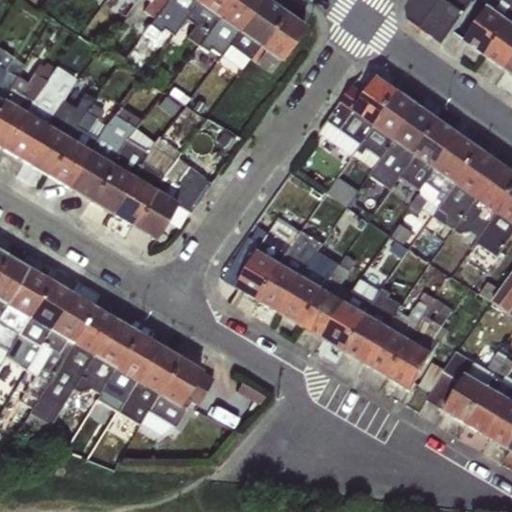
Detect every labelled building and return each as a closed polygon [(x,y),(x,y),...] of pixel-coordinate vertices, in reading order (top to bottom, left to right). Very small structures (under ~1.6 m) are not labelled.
[(146,30),(167,0),(146,0),(149,2),(136,22),(146,30)] [(196,5),(189,0),(167,0),(146,30),(157,38),(168,24),(176,30),(185,20),(196,5)] [(217,19),(230,0),(199,0),(196,5),(217,19)] [(237,34),(260,0),(230,0),(217,19),(237,34)] [(257,48),(282,13),(264,0),(260,0),(237,34),(257,48)] [(415,0),(407,13),(410,19),(423,31),(442,2),(444,0),(415,0)] [(444,0),(442,2),(464,18),(476,0),(444,0)] [(509,24),(511,19),(511,0),(494,0),(488,9),(509,24)] [(442,2),(423,31),(420,34),(442,49),(464,18),(442,2)] [(217,19),(196,5),(185,20),(194,26),(185,38),(197,47),(217,19)] [(484,59),(509,24),(488,9),(463,44),(484,59)] [(304,28),(282,13),(257,48),(279,63),(304,28)] [(217,19),(197,47),(207,54),(209,51),(220,58),(237,34),(217,19)] [(511,63),(511,25),(509,24),(484,59),(505,74),(511,63)] [(237,34),(220,58),(240,71),(242,69),(257,48),(237,34)] [(257,48),(242,69),(253,77),(259,69),(269,76),(279,63),(257,48)] [(2,101),(17,78),(23,66),(13,59),(0,50),(0,101),(1,102),(2,101)] [(40,89),(55,70),(45,64),(43,68),(38,65),(27,83),(17,78),(2,101),(25,115),(40,89)] [(172,77),(155,66),(148,77),(164,88),(172,77)] [(46,127),(61,100),(53,95),(66,72),(57,67),(55,70),(40,89),(25,115),(46,127)] [(397,94),(377,80),(365,97),(353,115),(372,129),(397,94)] [(341,133),(353,115),(365,97),(353,88),(327,123),(341,133)] [(418,109),(397,94),(372,129),(394,144),(418,109)] [(73,131),(90,106),(94,101),(84,95),(75,108),(61,100),(46,127),(67,140),(73,131)] [(208,108),(196,99),(190,107),(202,115),(208,108)] [(1,102),(0,103),(0,150),(2,152),(25,115),(2,101),(1,102)] [(90,154),(107,126),(96,120),(100,112),(90,106),(73,131),(67,140),(90,154)] [(439,123),(418,109),(394,144),(415,159),(439,123)] [(111,166),(128,137),(118,132),(127,117),(117,111),(107,126),(90,154),(111,166)] [(46,127),(25,115),(2,152),(24,165),(46,127)] [(360,146),(372,129),(353,115),(341,133),(360,146)] [(355,153),(360,146),(341,133),(327,123),(318,134),(355,153)] [(459,138),(439,123),(415,159),(434,172),(459,138)] [(67,140),(46,127),(24,165),(45,178),(67,140)] [(146,155),(156,140),(135,129),(128,137),(111,166),(132,179),(146,155)] [(360,146),(355,153),(377,169),(386,156),(394,144),(372,129),(360,146)] [(161,180),(176,159),(181,154),(158,138),(156,140),(146,155),(132,179),(154,192),(161,180)] [(480,152),(459,138),(434,172),(455,187),(480,152)] [(90,154),(67,140),(45,178),(67,191),(90,154)] [(399,180),(415,159),(394,144),(386,156),(394,161),(378,184),(390,193),(399,180)] [(501,167),(480,152),(455,187),(476,202),(501,167)] [(111,166),(90,154),(67,191),(88,203),(111,166)] [(175,204),(168,217),(176,222),(182,211),(190,214),(209,184),(176,159),(161,180),(154,192),(175,204)] [(399,180),(418,194),(434,172),(415,159),(399,180)] [(132,179),(111,166),(88,203),(109,216),(132,179)] [(511,194),(511,174),(501,167),(476,202),(496,216),(511,194)] [(455,187),(434,172),(418,194),(409,209),(419,216),(422,212),(433,219),(455,187)] [(154,192),(132,179),(109,216),(132,229),(154,192)] [(358,193),(338,180),(327,197),(347,210),(358,193)] [(455,187),(433,219),(453,233),(476,202),(455,187)] [(175,204),(154,192),(132,229),(154,242),(168,217),(175,204)] [(511,194),(496,216),(511,227),(511,194)] [(479,240),(496,216),(476,202),(453,233),(459,237),(470,234),(479,240)] [(279,266),(300,236),(308,223),(294,215),(274,247),(265,241),(258,254),(279,266)] [(511,239),(511,227),(496,216),(479,240),(475,245),(497,259),(511,239)] [(411,235),(399,226),(391,239),(403,247),(411,235)] [(300,279),(319,247),(300,236),(279,266),(300,279)] [(322,291),(344,259),(337,255),(332,263),(328,261),(331,254),(319,247),(300,279),(322,291)] [(257,304),(279,266),(258,254),(235,291),(257,304)] [(0,304),(4,307),(27,269),(5,256),(0,264),(0,304)] [(344,304),(351,293),(342,287),(356,262),(346,256),(344,259),(322,291),(344,304)] [(278,316),(300,279),(279,266),(257,304),(278,316)] [(26,320),(49,282),(27,269),(4,307),(26,320)] [(511,277),(492,304),(510,317),(511,313),(511,277)] [(300,329),(322,291),(300,279),(278,316),(300,329)] [(380,293),(358,281),(351,293),(344,304),(366,317),(380,293)] [(47,332),(70,294),(49,282),(26,320),(47,332)] [(388,330),(395,317),(387,312),(396,299),(382,290),(380,293),(366,317),(388,330)] [(321,342),(344,304),(322,291),(300,329),(321,342)] [(409,342),(435,301),(419,292),(402,321),(395,317),(388,330),(409,342)] [(69,345),(91,307),(70,294),(47,332),(69,345)] [(409,342),(431,355),(446,332),(441,329),(452,312),(435,301),(409,342)] [(343,355),(366,317),(344,304),(321,342),(343,355)] [(0,365),(26,320),(4,307),(0,314),(0,365)] [(91,358),(113,320),(91,307),(69,345),(91,358)] [(364,367),(388,330),(366,317),(343,355),(364,367)] [(24,371),(47,332),(26,320),(0,365),(0,382),(2,384),(13,365),(24,371)] [(112,371),(135,333),(113,320),(91,358),(112,371)] [(386,380),(409,342),(388,330),(364,367),(386,380)] [(69,345),(47,332),(24,371),(35,378),(28,392),(37,397),(69,345)] [(134,384),(157,346),(135,333),(112,371),(134,384)] [(413,386),(427,363),(431,355),(409,342),(386,380),(409,394),(413,386)] [(91,358),(69,345),(37,397),(23,423),(46,436),(72,390),(91,358)] [(156,397),(179,359),(157,346),(134,384),(156,397)] [(466,377),(473,364),(456,353),(443,374),(460,385),(466,377)] [(496,377),(507,359),(498,354),(486,371),(496,377)] [(112,371),(91,358),(72,390),(78,394),(88,391),(97,395),(112,371)] [(200,372),(179,359),(156,397),(177,409),(200,372)] [(511,362),(507,359),(496,377),(505,383),(511,371),(511,362)] [(430,395),(443,374),(427,363),(413,386),(430,395)] [(488,390),(496,377),(486,371),(473,364),(466,377),(488,390)] [(134,384),(112,371),(97,395),(95,398),(110,406),(107,412),(114,416),(116,413),(134,384)] [(177,409),(156,397),(138,425),(159,436),(173,428),(188,404),(196,408),(213,379),(200,372),(177,409)] [(444,413),(460,385),(443,374),(430,395),(425,402),(444,413)] [(466,427),(488,390),(466,377),(460,385),(444,413),(443,414),(466,427)] [(511,387),(505,383),(496,377),(488,390),(510,403),(511,398),(511,387)] [(116,413),(138,426),(138,425),(156,397),(134,384),(116,413)] [(488,440),(510,403),(488,390),(466,427),(488,440)] [(508,453),(511,446),(511,404),(510,403),(488,440),(508,453)] [(67,436),(55,430),(50,440),(62,446),(67,436)] [(86,447),(75,440),(69,450),(80,457),(86,447)]
